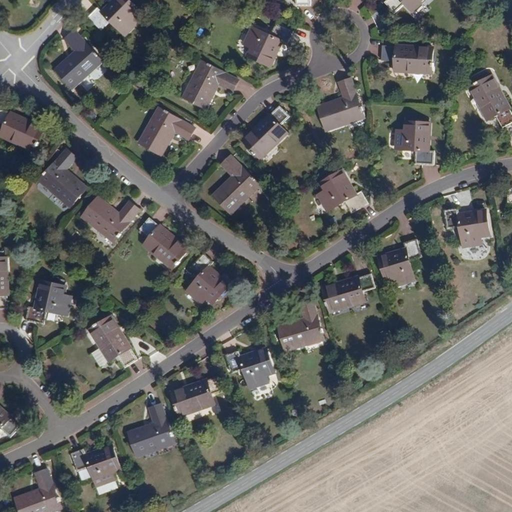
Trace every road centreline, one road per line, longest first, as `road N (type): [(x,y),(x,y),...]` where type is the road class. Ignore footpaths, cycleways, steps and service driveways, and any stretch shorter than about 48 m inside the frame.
road 1 (tertiary): [(511,315),(196,511)]
road 2 (residential): [(70,427),(294,276)]
road 3 (residential): [(294,276),(409,199),(511,164)]
road 4 (residential): [(329,58),(263,93),(163,199)]
road 5 (residential): [(15,61),(163,199)]
road 6 (residential): [(163,199),(294,276)]
road 7 (residential): [(329,58),(316,37),(332,9),(365,17),(369,44)]
